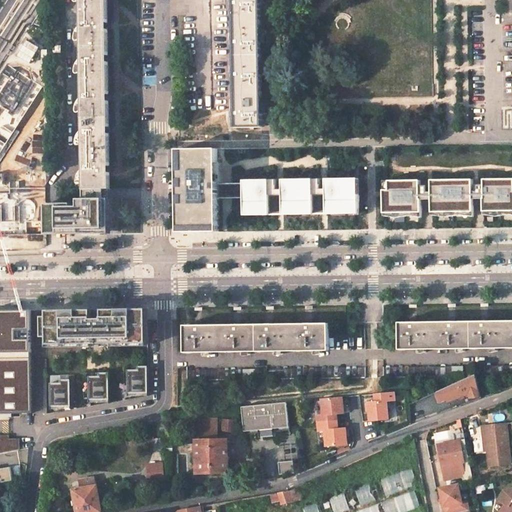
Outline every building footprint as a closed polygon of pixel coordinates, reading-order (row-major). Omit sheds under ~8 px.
[(107,0),(80,0),(84,189),(110,189),(107,0)] [(233,0),(235,128),(263,127),(262,114),(266,114),(266,101),(262,101),(262,76),(265,76),(265,63),(261,63),(261,43),(264,43),(264,29),(261,29),(260,4),(264,4),(263,0),(233,0)] [(0,152),(42,87),(7,63),(0,74),(0,233),(47,234),(46,203),(46,188),(9,189),(9,193),(0,192),(0,152)] [(180,233),(223,234),(223,200),(223,185),(222,155),(181,155),(180,233)] [(271,179),(242,179),(242,185),(242,199),(242,213),(272,213),(272,202),(280,202),(280,211),(314,211),(314,200),(323,200),(323,210),(355,210),(355,178),(326,178),(326,189),(312,189),(312,178),(279,179),(279,189),(271,189),(271,179)] [(385,182),(386,216),(511,214),(511,180),(487,181),(487,186),(479,186),(479,181),(434,181),(434,185),(428,186),(428,182),(385,182)] [(223,200),(242,199),(242,185),(223,185),(223,200)] [(111,233),(110,189),(84,189),(84,198),(80,198),(80,205),(74,205),(74,202),(46,203),(47,234),(111,233)] [(49,340),(92,339),(92,318),(92,309),(48,310),(49,340)] [(103,339),(148,338),(148,309),(103,310),(103,318),(103,339)] [(0,414),(33,413),(32,311),(0,311),(0,414)] [(92,318),(92,339),(103,339),(103,318),(92,318)] [(511,321),(400,323),(400,349),(511,347),(511,321)] [(186,352),(330,350),(330,324),(186,325),(186,352)] [(128,393),(149,393),(149,366),(138,366),(138,369),(128,369),(128,393)] [(89,399),(110,399),(110,372),(99,372),(99,376),(89,376),(89,399)] [(471,398),(481,396),(476,374),(438,392),(441,401),(449,399),(450,401),(470,394),(471,398)] [(49,406),(71,406),(71,379),(60,379),(60,383),(49,383),(49,406)] [(396,400),(395,392),(375,394),(376,402),(368,402),(369,407),(370,407),(388,406),(387,401),(396,400)] [(343,397),(322,399),(323,410),(344,408),(343,397)] [(276,427),(289,426),(286,401),(242,405),(244,429),(259,428),(259,436),(276,435),(276,427)] [(389,418),(388,406),(370,407),(370,420),(389,418)] [(337,414),(344,413),(344,408),(323,410),(324,414),(317,415),(318,423),(338,421),(337,414)] [(215,439),(214,417),(194,419),(195,440),(215,439)] [(223,417),(221,430),(235,432),(236,419),(223,417)] [(347,443),(346,428),(339,428),(338,421),(318,423),(319,431),(325,430),(327,445),(347,443)] [(507,423),(482,425),(483,434),(487,434),(488,447),(490,465),(511,463),(507,423)] [(10,435),(0,435),(0,451),(4,452),(21,449),(21,439),(10,439),(10,435)] [(196,472),(227,471),(226,439),(215,439),(195,440),(196,472)] [(474,477),(466,440),(439,447),(446,481),(466,477),(466,479),(474,477)] [(281,473),(290,472),(288,460),(279,461),(281,473)] [(164,484),(165,466),(148,465),(148,483),(164,484)] [(464,503),(460,486),(441,489),(445,511),(467,511),(470,511),(468,502),(464,503)] [(102,511),(98,487),(74,490),(77,511),(102,511)] [(365,488),(303,504),(305,511),(336,511),(369,504),(365,488)] [(511,489),(505,491),(499,501),(505,505),(501,511),(511,511),(511,489)] [(291,501),(289,491),(280,492),(282,503),(291,501)]
